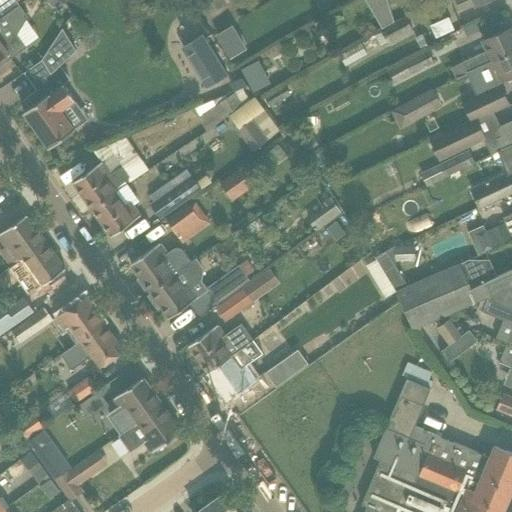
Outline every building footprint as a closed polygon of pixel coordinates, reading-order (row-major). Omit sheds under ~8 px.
[(0,0),(0,18),(10,11),(19,5),(15,0),(0,0)] [(227,3),(224,0),(209,0),(202,5),(209,15),(227,3)] [(483,0),(455,0),(459,10),(473,4),(483,0)] [(19,5),(0,18),(0,59),(7,54),(10,58),(27,47),(17,33),(28,17),(25,14),(19,5)] [(412,30),(404,15),(381,28),(390,43),(412,30)] [(474,23),(462,29),(466,36),(477,30),(474,23)] [(232,26),(217,36),(230,57),(246,48),(232,26)] [(463,62),(467,71),(511,51),(511,27),(484,40),(487,48),(462,59),(463,62)] [(62,29),(42,59),(51,73),(76,51),(62,29)] [(205,89),(228,75),(202,34),(180,48),(205,89)] [(395,83),(433,64),(426,49),(388,69),(395,83)] [(469,121),(476,118),(507,103),(499,85),(500,80),(511,75),(511,51),(467,71),(477,95),(461,102),(469,121)] [(257,61),(241,70),(253,92),(269,83),(257,61)] [(49,147),(65,136),(75,129),(63,111),(75,103),(56,75),(27,96),(33,104),(23,112),(49,147)] [(241,78),(230,83),(234,91),(247,86),(241,78)] [(270,107),(289,95),(284,87),(265,99),(270,107)] [(225,96),(191,110),(206,131),(249,101),(241,89),(226,98),(225,96)] [(390,111),(400,129),(435,110),(425,92),(390,111)] [(255,96),(230,117),(239,128),(251,118),(268,139),(279,131),(263,108),(255,96)] [(188,102),(174,108),(178,116),(191,111),(188,102)] [(268,139),(251,118),(239,128),(236,130),(253,151),(268,139)] [(486,139),(476,118),(469,121),(429,140),(439,161),(486,139)] [(511,144),(511,120),(499,126),(497,130),(500,136),(496,138),(501,149),(511,144)] [(317,147),(310,134),(300,139),(307,152),(317,147)] [(89,172),(73,183),(93,211),(116,194),(113,189),(124,182),(128,179),(129,182),(147,170),(125,138),(94,151),(102,163),(89,172)] [(511,144),(501,149),(506,159),(511,156),(511,144)] [(427,186),(474,163),(468,151),(421,174),(427,186)] [(161,218),(201,189),(186,169),(159,188),(164,195),(151,204),(161,218)] [(251,187),(239,169),(219,182),(232,201),(251,187)] [(511,191),(511,172),(503,177),(510,193),(511,191)] [(112,238),(128,226),(141,217),(133,205),(138,201),(124,182),(113,189),(116,194),(93,211),(112,238)] [(326,206),(309,219),(317,230),(340,212),(330,198),(324,202),(326,206)] [(198,218),(189,205),(166,220),(175,233),(198,218)] [(511,212),(503,216),(506,223),(511,236),(511,212)] [(23,258),(24,259),(47,243),(28,216),(0,235),(0,238),(6,246),(9,244),(20,259),(23,258)] [(334,223),(326,228),(335,241),(343,235),(334,223)] [(493,248),(511,239),(511,236),(506,223),(486,232),(493,247),(493,248)] [(483,226),(468,233),(477,254),(493,247),(486,232),(483,226)] [(20,259),(9,267),(28,295),(36,289),(37,290),(50,282),(66,270),(47,243),(24,259),(23,258),(20,259)] [(148,254),(132,266),(139,276),(136,278),(144,289),(147,287),(151,292),(186,268),(192,263),(181,248),(174,248),(167,253),(161,245),(148,254)] [(394,248),(395,262),(414,261),(414,247),(394,248)] [(375,257),(395,291),(407,286),(386,251),(375,257)] [(470,258),(459,263),(459,264),(470,288),(481,283),(471,260),(470,258)] [(196,260),(192,263),(151,292),(153,295),(149,297),(157,308),(161,306),(170,319),(199,299),(192,288),(203,280),(204,270),(196,260)] [(215,302),(248,278),(246,275),(254,270),(247,260),(239,265),(238,265),(205,289),(215,302)] [(407,286),(395,291),(412,330),(476,303),(487,298),(511,308),(511,267),(481,283),(470,288),(459,264),(459,263),(407,286)] [(244,287),(215,308),(225,321),(254,302),(244,287)] [(0,301),(0,333),(33,310),(23,297),(5,309),(0,301)] [(85,297),(69,309),(56,318),(63,328),(69,324),(81,340),(81,341),(104,324),(85,297)] [(506,343),(511,345),(511,308),(487,298),(476,303),(477,307),(477,309),(481,311),(503,320),(495,339),(506,343)] [(44,308),(11,331),(20,343),(52,320),(44,308)] [(448,318),(437,327),(449,344),(457,338),(461,335),(448,318)] [(242,323),(225,335),(219,326),(190,347),(209,374),(232,357),(232,355),(253,340),(254,339),(242,323)] [(81,341),(81,340),(61,354),(71,370),(85,360),(94,372),(123,352),(104,324),(81,341)] [(461,335),(457,338),(464,349),(476,340),(468,330),(461,335)] [(232,357),(209,374),(227,399),(255,379),(246,365),(262,353),(253,340),(232,355),(232,357)] [(511,345),(506,343),(498,363),(511,368),(511,345)] [(308,364),(297,349),(265,372),(275,387),(308,364)] [(431,390),(429,389),(432,381),(429,379),(432,372),(416,365),(409,381),(407,380),(386,429),(410,439),(415,426),(431,390)] [(67,391),(75,403),(96,389),(88,376),(67,391)] [(107,416),(121,435),(138,423),(162,406),(143,380),(113,401),(119,408),(107,416)] [(98,391),(78,405),(88,419),(108,405),(98,391)] [(511,414),(511,397),(503,393),(497,408),(511,414)] [(138,423),(121,435),(119,436),(130,452),(143,442),(151,454),(181,433),(162,406),(138,423)] [(43,427),(33,412),(15,425),(26,440),(43,427)] [(374,458),(381,461),(398,468),(500,511),(501,511),(511,487),(511,452),(494,445),(489,457),(415,426),(410,439),(386,429),(374,458)] [(54,450),(41,432),(27,442),(40,460),(54,450)] [(87,457),(68,471),(55,480),(68,499),(81,490),(75,483),(95,469),(87,457)] [(500,511),(398,468),(381,461),(369,487),(362,505),(367,508),(365,511),(500,511)] [(235,511),(223,495),(199,511),(235,511)] [(0,511),(10,511),(0,497),(0,511)]
